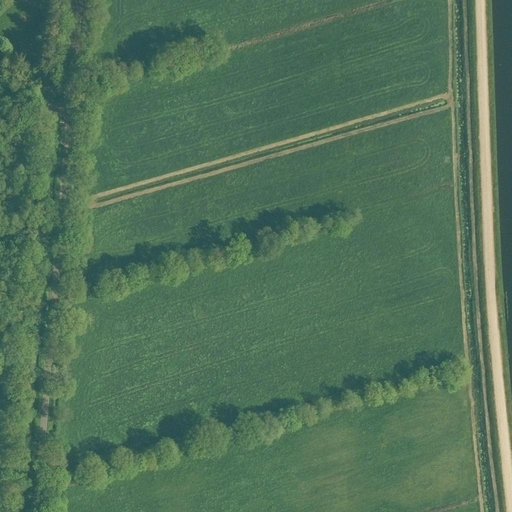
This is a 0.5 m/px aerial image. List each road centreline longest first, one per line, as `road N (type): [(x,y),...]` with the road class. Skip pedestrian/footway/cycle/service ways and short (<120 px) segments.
road 1 (unclassified): [(36,511),(79,0)]
road 2 (track): [(511,502),(490,300),(479,0)]
